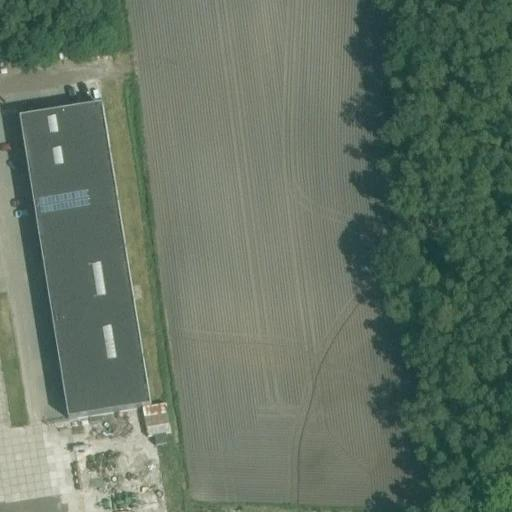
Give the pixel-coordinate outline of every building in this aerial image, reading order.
[(113,41),(96,42),(97,52),(113,51),(113,41)] [(62,113),(67,145),(72,177),(113,171),(103,107),(62,113)] [(62,113),(20,120),(26,152),(67,145),(62,113)] [(31,184),(72,177),(67,145),(26,152),(31,184)] [(38,231),(121,218),(113,171),(72,177),(31,184),(38,231)] [(43,263),(126,249),(121,218),(38,231),(43,263)] [(54,326),(136,313),(126,249),(43,263),(54,326)] [(64,389),(146,376),(136,313),(54,326),(64,389)] [(69,421),(151,408),(146,376),(64,389),(69,421)]
